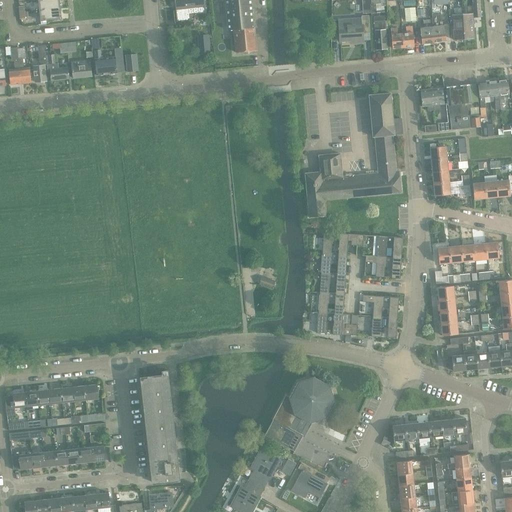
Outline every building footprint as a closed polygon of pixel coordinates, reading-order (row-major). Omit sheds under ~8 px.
[(59,0),(45,0),(38,1),(39,11),(60,9),(59,0)] [(175,0),(176,10),(178,22),(191,21),(190,15),(206,13),(205,7),(206,7),(204,0),(175,0)] [(236,53),(257,51),(254,28),(251,0),(225,0),(228,30),(234,30),(236,53)] [(454,14),(453,14),(455,40),(473,39),(472,17),(474,16),(474,17),(481,17),(479,0),(473,0),(474,6),(468,7),(468,13),(461,14),(461,8),(454,9),(454,14)] [(416,20),(415,8),(405,9),(405,21),(416,20)] [(39,11),(40,21),(41,25),(47,24),(47,20),(61,19),(60,9),(39,11)] [(431,20),(433,42),(446,41),(444,25),(440,26),(439,14),(431,14),(431,20)] [(356,25),(339,26),(340,41),(355,40),(355,43),(364,42),(363,34),(370,33),(369,16),(361,16),(362,18),(356,18),(356,25)] [(433,42),(431,20),(423,20),(423,28),(420,28),(422,44),(433,42)] [(387,49),(385,29),(388,29),(387,21),(384,21),(374,22),(377,50),(387,49)] [(402,34),(403,48),(414,47),(412,27),(406,27),(406,33),(402,34)] [(403,48),(402,34),(398,34),(397,28),(391,29),(393,49),(403,48)] [(67,43),(68,51),(76,51),(75,42),(67,43)] [(209,42),(198,43),(199,56),(211,55),(209,42)] [(68,51),(67,43),(58,44),(59,52),(68,51)] [(47,66),(47,64),(46,56),(45,46),(38,47),(40,66),(33,66),(35,83),(47,81),(45,66),(47,66)] [(11,85),(21,84),(18,61),(18,59),(17,49),(17,48),(11,49),(12,62),(14,62),(15,70),(9,70),(11,85)] [(18,61),(21,84),(31,83),(30,68),(24,69),(23,59),(25,59),(24,48),(17,49),(18,59),(18,61)] [(97,76),(117,74),(115,57),(103,58),(103,56),(101,57),(101,51),(95,51),(96,59),(95,59),(97,76)] [(127,72),(129,72),(138,71),(137,54),(126,55),(127,72)] [(68,68),(56,69),(55,64),(54,55),(46,56),(47,64),(48,73),(51,73),(51,81),(69,79),(68,68)] [(73,78),(92,76),(90,60),(72,62),(73,78)] [(497,81),(500,103),(504,102),(503,94),(509,94),(507,80),(497,81)] [(487,82),(490,102),(495,102),(495,103),(500,103),(497,81),(487,82)] [(490,102),(487,82),(478,83),(480,105),(485,105),(485,103),(490,102)] [(469,84),(446,87),(451,130),(469,128),(466,105),(464,105),(464,103),(471,102),(469,84)] [(431,89),(434,110),(441,109),(440,104),(444,104),(442,87),(431,89)] [(434,110),(431,89),(420,90),(422,106),(427,106),(428,111),(434,110)] [(394,133),(402,133),(400,119),(393,119),(391,93),(369,95),(373,137),(375,136),(378,173),(342,176),(340,153),(319,155),(321,172),(305,173),(309,217),(326,215),(324,199),(401,192),(399,171),(396,171),(392,135),(394,135),(394,133)] [(471,114),(471,118),(470,118),(472,128),(481,127),(479,117),(479,113),(471,114)] [(437,123),(438,132),(449,131),(448,122),(437,123)] [(435,125),(425,126),(425,133),(436,132),(435,125)] [(492,127),(481,128),(482,137),(493,136),(492,127)] [(510,127),(502,127),(502,129),(503,135),(511,134),(510,128),(510,127)] [(465,138),(458,139),(459,152),(466,151),(465,138)] [(431,160),(446,158),(445,146),(430,147),(431,160)] [(464,166),(468,165),(467,156),(459,157),(460,162),(464,162),(464,166)] [(432,172),(448,170),(446,158),(431,160),(432,172)] [(448,170),(432,172),(433,183),(449,182),(448,170)] [(496,181),(498,197),(510,195),(508,180),(496,181)] [(498,197),(496,181),(484,182),(486,198),(498,197)] [(449,182),(433,183),(434,196),(450,194),(449,182)] [(486,198),(484,182),(472,183),(474,199),(486,198)] [(351,245),(356,245),(357,235),(324,232),(322,253),(347,254),(348,241),(351,241),(351,245)] [(376,256),(401,258),(402,238),(378,236),(376,256)] [(485,243),(487,259),(499,258),(498,242),(485,243)] [(473,244),(475,260),(487,259),(485,243),(473,244)] [(475,260),(473,244),(461,246),(463,261),(475,260)] [(450,247),(451,263),(463,261),(461,246),(450,247)] [(451,263),(450,247),(437,248),(439,264),(451,263)] [(347,254),(322,253),(321,272),(346,274),(347,254)] [(376,256),(365,255),(365,262),(376,263),(375,277),(384,277),(385,267),(392,268),(391,278),(400,278),(401,258),(376,256)] [(346,274),(321,272),(319,293),(344,294),(346,274)] [(489,279),(488,272),(478,273),(479,280),(489,279)] [(262,276),(258,285),(272,290),(275,280),(262,276)] [(511,279),(498,281),(500,293),(511,291),(511,279)] [(439,299),(454,298),(453,286),(437,287),(439,299)] [(511,291),(500,293),(501,305),(511,303),(511,291)] [(318,313),(343,314),(344,294),(319,293),(318,313)] [(373,303),(372,316),(381,317),(382,310),(389,310),(388,317),(397,318),(398,297),(363,295),(362,302),(373,303)] [(440,311),(455,310),(454,298),(439,299),(440,311)] [(511,303),(501,305),(502,317),(511,315),(511,303)] [(455,310),(440,311),(441,323),(457,321),(455,310)] [(317,333),(350,335),(351,324),(352,315),(346,314),(346,323),(342,322),(343,314),(318,313),(317,333)] [(511,315),(502,317),(503,329),(511,328),(511,315)] [(372,316),(371,337),(396,338),(397,318),(388,317),(388,327),(381,327),(381,317),(372,316)] [(457,321),(441,323),(442,335),(458,334),(457,321)] [(500,351),(502,366),(511,365),(511,350),(510,332),(502,333),(503,339),(508,339),(509,343),(506,343),(507,350),(500,351)] [(488,352),(489,367),(502,366),(500,351),(499,346),(487,347),(488,352)] [(476,354),(477,369),(489,367),(488,352),(476,354)] [(464,355),(466,370),(477,369),(476,354),(464,355)] [(466,370),(464,355),(452,356),(453,371),(466,370)] [(178,455),(169,375),(168,371),(163,371),(164,375),(140,378),(152,482),(178,479),(175,456),(178,455)] [(297,449),(312,421),(329,416),(337,400),(333,384),(316,375),(300,380),(291,395),(288,394),(267,433),(297,449)] [(84,386),(86,400),(98,398),(97,384),(84,386)] [(72,387),(74,401),(86,400),(84,386),(72,387)] [(60,388),(62,402),(74,401),(72,387),(60,388)] [(48,390),(50,404),(62,402),(60,388),(48,390)] [(50,404),(48,390),(37,391),(38,405),(50,404)] [(25,392),(26,406),(27,406),(27,413),(33,412),(32,406),(38,405),(37,391),(25,392)] [(26,406),(25,392),(12,394),(13,396),(5,397),(7,416),(15,416),(14,408),(26,406)] [(88,415),(89,422),(105,420),(105,413),(88,415)] [(64,418),(64,424),(72,424),(76,423),(76,416),(71,417),(71,418),(64,418)] [(452,419),(454,434),(466,433),(465,418),(452,419)] [(441,421),(442,436),(454,434),(452,419),(441,421)] [(29,428),(28,421),(16,423),(17,430),(29,428)] [(429,422),(430,437),(435,436),(435,439),(443,439),(442,436),(441,421),(429,422)] [(417,423),(418,438),(430,437),(429,422),(417,423)] [(89,425),(89,432),(106,430),(106,423),(89,425)] [(405,424),(406,439),(418,438),(417,423),(405,424)] [(406,439),(405,424),(393,426),(394,441),(406,439)] [(17,433),(18,439),(30,438),(29,431),(17,433)] [(91,447),(93,461),(105,460),(104,446),(91,447)] [(79,448),(80,463),(93,461),(91,447),(79,448)] [(67,450),(69,464),(80,463),(79,448),(67,450)] [(280,459),(262,449),(251,468),(255,470),(250,479),(254,482),(264,487),(269,477),(271,478),(280,459)] [(55,451),(57,465),(69,464),(67,450),(55,451)] [(43,452),(45,466),(57,465),(55,451),(43,452)] [(31,453),(33,468),(45,466),(43,452),(31,453)] [(33,468),(31,453),(19,455),(13,456),(14,469),(21,469),(33,468)] [(455,468),(469,466),(468,454),(454,456),(454,463),(447,464),(448,469),(455,468)] [(398,474),(412,473),(411,460),(397,462),(398,474)] [(511,475),(511,460),(500,462),(502,477),(511,475)] [(274,475),(281,479),(289,465),(282,461),(274,475)] [(319,497),(327,483),(312,475),(315,470),(301,463),(298,468),(302,471),(292,490),(304,497),(308,490),(319,497)] [(469,466),(455,468),(456,480),(471,478),(469,466)] [(412,473),(398,474),(399,486),(414,484),(412,473)] [(471,478),(456,480),(458,492),(472,490),(471,478)] [(254,482),(250,479),(245,489),(241,487),(231,506),(242,511),(251,511),(260,497),(253,493),(255,488),(251,486),(254,482)] [(414,484),(399,486),(400,498),(415,496),(414,484)] [(472,490),(458,492),(459,504),(473,502),(472,490)] [(96,494),(98,508),(110,507),(109,492),(96,494)] [(172,498),(171,492),(149,495),(151,509),(144,509),(144,511),(157,511),(157,509),(168,508),(167,498),(172,498)] [(98,508),(96,494),(84,495),(86,509),(98,508)] [(73,496),(74,511),(75,511),(85,511),(85,509),(86,509),(84,495),(73,496)] [(60,498),(62,511),(74,511),(73,496),(60,498)] [(415,496),(400,498),(402,510),(416,509),(415,496)] [(48,499),(49,511),(60,511),(62,511),(60,498),(48,499)] [(49,511),(48,499),(37,500),(37,511),(49,511)] [(24,502),(25,511),(37,511),(37,500),(24,502)] [(474,511),(473,502),(459,504),(460,511),(455,511),(454,511),(474,511)] [(142,511),(142,503),(120,505),(120,511),(142,511)]
